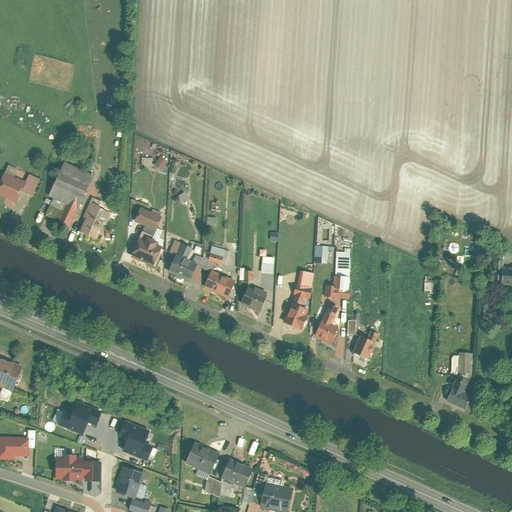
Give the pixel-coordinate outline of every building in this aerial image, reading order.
[(163,171),(169,161),(161,156),(155,166),(163,171)] [(95,175),(64,161),(50,194),(70,202),(80,207),(95,175)] [(30,182),(8,173),(0,190),(0,193),(21,203),(26,191),(30,182)] [(35,195),(42,179),(33,175),(30,182),(26,191),(35,195)] [(80,207),(70,202),(62,220),(73,224),(80,207)] [(114,212),(93,203),(87,216),(90,218),(83,232),(100,239),(106,227),(107,228),(114,212)] [(165,216),(142,206),(137,219),(149,224),(160,229),(165,216)] [(218,226),(218,217),(208,217),(208,226),(218,226)] [(160,229),(149,224),(135,258),(158,268),(166,248),(161,246),(163,241),(156,238),(160,229)] [(172,251),(180,255),(185,242),(178,239),(172,251)] [(180,255),(189,259),(195,247),(185,242),(180,255)] [(330,246),(318,245),(317,257),(330,258),(330,246)] [(213,246),(209,259),(228,265),(232,251),(213,246)] [(180,255),(172,270),(193,280),(200,264),(189,259),(180,255)] [(278,257),(266,256),(265,272),(277,272),(278,257)] [(337,257),(337,276),(352,276),(353,258),(337,257)] [(498,279),(505,280),(506,266),(507,261),(499,260),(498,279)] [(200,264),(193,280),(206,286),(213,270),(200,264)] [(213,270),(206,286),(233,298),(240,283),(213,270)] [(256,271),(248,270),(248,280),(256,280),(256,271)] [(352,276),(337,276),(337,285),(337,296),(337,297),(352,298),(352,276)] [(315,287),(299,284),(297,295),(299,295),(308,297),(313,298),(315,287)] [(251,285),(244,302),(263,311),(271,294),(251,285)] [(337,296),(337,285),(327,285),(327,295),(337,296)] [(296,301),(287,322),(305,330),(312,314),(309,313),(312,308),(296,301)] [(324,320),(334,325),(342,307),(331,302),(324,320)] [(324,320),(317,335),(335,343),(342,328),(334,325),(324,320)] [(358,320),(351,320),(350,334),(358,334),(358,320)] [(374,329),(371,337),(379,340),(382,332),(374,329)] [(363,334),(355,353),(371,360),(379,340),(371,337),(363,334)] [(23,368),(0,358),(0,388),(13,393),(23,368)] [(459,375),(448,400),(469,410),(475,396),(465,392),(470,380),(459,375)] [(101,411),(77,401),(65,428),(89,439),(101,411)] [(155,442),(131,432),(122,453),(147,463),(155,442)] [(30,439),(0,438),(0,460),(15,461),(15,458),(29,458),(30,439)] [(211,476),(220,455),(196,445),(187,465),(211,476)] [(57,461),(56,482),(84,482),(84,478),(86,478),(86,483),(101,483),(102,463),(86,463),(86,465),(84,465),(84,462),(77,462),(77,458),(64,457),(64,462),(57,461)] [(246,490),(254,471),(231,460),(222,479),(246,490)] [(119,487),(117,494),(137,501),(145,475),(123,468),(117,486),(119,487)] [(259,474),(251,503),(261,506),(269,477),(259,474)] [(222,484),(210,479),(204,490),(217,496),(222,484)] [(267,483),(261,508),(275,511),(288,511),(294,490),(267,483)] [(254,491),(247,488),(242,503),(250,506),(254,491)] [(149,511),(151,506),(133,501),(129,511),(149,511)]
